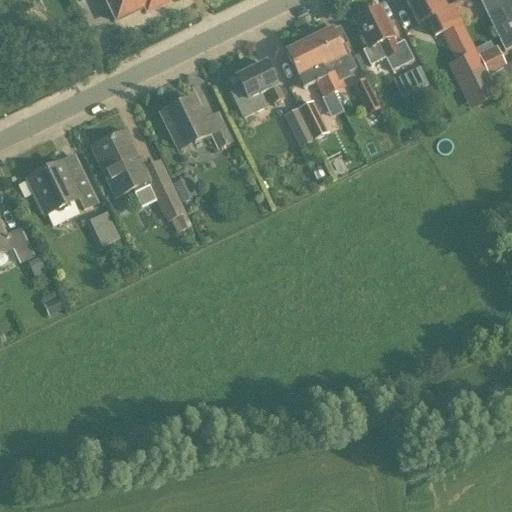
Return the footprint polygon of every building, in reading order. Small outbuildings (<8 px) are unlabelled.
[(104,0),(116,22),(145,8),(147,14),(176,0),(104,0)] [(404,0),(417,28),(426,23),(431,35),(439,31),(459,73),(463,71),(463,73),(481,64),(454,10),(445,14),(439,0),(437,0),(433,2),(432,0),(404,0)] [(465,0),(478,0),(488,20),(501,13),(494,0),(457,0),(459,3),(465,0)] [(511,0),(494,0),(501,13),(488,20),(504,53),(511,49),(511,0)] [(377,47),(384,61),(385,61),(392,73),(413,63),(404,43),(396,47),(393,40),(379,11),(354,23),(368,52),(377,47)] [(330,34),(308,45),(339,109),(341,108),(333,95),(345,90),(341,82),(350,78),(348,75),(354,72),(343,49),(338,51),(330,34)] [(339,109),(308,45),(286,55),(303,91),(315,86),(329,114),(339,109)] [(502,70),(503,71),(510,67),(510,65),(506,68),(496,48),(478,57),(489,77),(502,70)] [(510,67),(503,71),(511,84),(511,83),(511,63),(510,65),(510,67)] [(497,97),(481,64),(463,73),(463,71),(459,73),(470,95),(470,96),(481,90),(487,102),(497,97)] [(236,81),(241,92),(231,96),(243,120),(266,109),(261,97),(266,95),(272,106),(283,101),(277,89),(275,90),(264,67),(236,81)] [(403,76),(413,95),(430,87),(420,68),(403,76)] [(380,111),(365,81),(352,87),(368,117),(380,111)] [(203,112),(199,114),(193,101),(161,117),(174,145),(190,137),(194,145),(210,137),(217,152),(230,145),(217,118),(208,122),(203,112)] [(298,111),(307,129),(320,122),(311,105),(298,111)] [(314,144),(306,127),(292,134),(300,151),(314,144)] [(99,165),(116,200),(147,185),(124,136),(97,149),(103,163),(99,165)] [(83,212),(95,206),(82,178),(71,184),(62,166),(28,182),(45,218),(78,202),(83,212)] [(150,191),(167,224),(185,215),(169,182),(150,191)] [(183,182),(173,186),(182,205),(192,201),(183,182)] [(104,213),(86,222),(100,249),(118,240),(104,213)] [(0,258),(11,253),(12,252),(19,267),(36,259),(21,229),(4,238),(0,230),(0,258)] [(27,265),(34,281),(45,276),(39,260),(27,265)]
